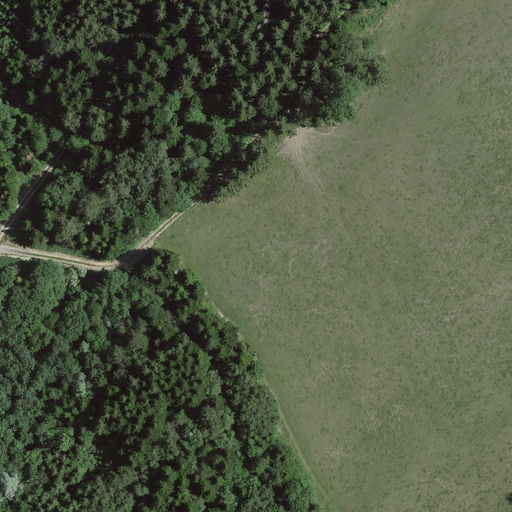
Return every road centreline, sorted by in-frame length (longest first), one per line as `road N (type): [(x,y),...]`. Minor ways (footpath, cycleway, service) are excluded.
road 1 (track): [(382,0),(115,266),(0,248)]
road 2 (track): [(0,231),(161,0)]
